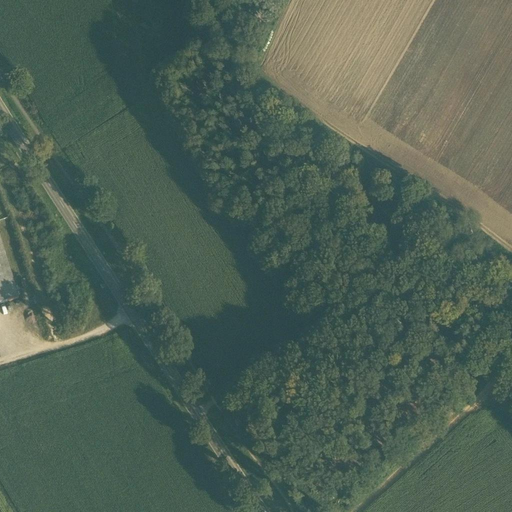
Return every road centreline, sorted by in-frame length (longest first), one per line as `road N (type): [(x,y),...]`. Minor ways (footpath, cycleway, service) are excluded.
road 1 (secondary): [(265,511),(0,109)]
road 2 (track): [(351,511),(511,366)]
